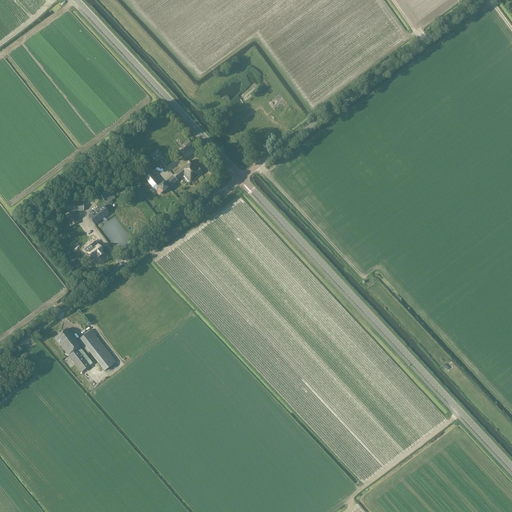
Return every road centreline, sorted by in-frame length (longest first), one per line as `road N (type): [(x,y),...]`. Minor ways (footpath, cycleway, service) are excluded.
road 1 (tertiary): [(511,468),(241,177)]
road 2 (unclassified): [(0,356),(241,177)]
road 3 (unclassified): [(241,177),(482,0)]
road 4 (tertiary): [(241,177),(75,0)]
